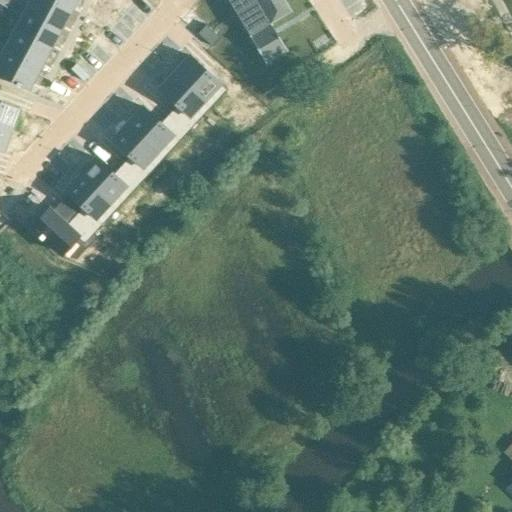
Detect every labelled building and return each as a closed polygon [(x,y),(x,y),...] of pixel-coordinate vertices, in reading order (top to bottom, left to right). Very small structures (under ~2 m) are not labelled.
[(13,0),(9,0),(6,7),(18,14),(23,5),(13,0)] [(48,0),(31,0),(25,12),(59,30),(69,11),(48,0)] [(48,0),(69,11),(75,0),(48,0)] [(229,0),(265,61),(265,62),(287,50),(271,22),(291,10),(285,0),(229,0)] [(25,12),(15,31),(49,49),(59,30),(25,12)] [(220,37),(206,24),(198,33),(212,46),(220,37)] [(15,31),(5,50),(38,68),(49,49),(15,31)] [(5,50),(0,58),(0,72),(28,88),(38,68),(5,50)] [(189,55),(174,72),(204,99),(219,83),(226,90),(235,80),(216,62),(207,72),(189,55)] [(174,72),(159,88),(177,105),(169,114),(188,131),(197,121),(190,115),(204,99),(174,72)] [(0,125),(10,129),(18,108),(0,101),(0,125)] [(142,106),(127,123),(157,150),(171,135),(178,141),(188,131),(169,114),(160,123),(142,106)] [(127,123),(112,139),(130,156),(121,165),(140,182),(150,172),(143,166),(157,150),(127,123)] [(0,149),(2,150),(10,129),(0,125),(0,149)] [(95,157),(80,174),(110,201),(124,186),(131,192),(140,182),(121,165),(113,174),(95,157)] [(80,174),(65,190),(83,207),(74,215),(93,233),(103,223),(96,217),(110,201),(80,174)] [(48,208),(32,226),(61,254),(77,237),(84,243),(93,233),(74,215),(66,224),(48,208)]
